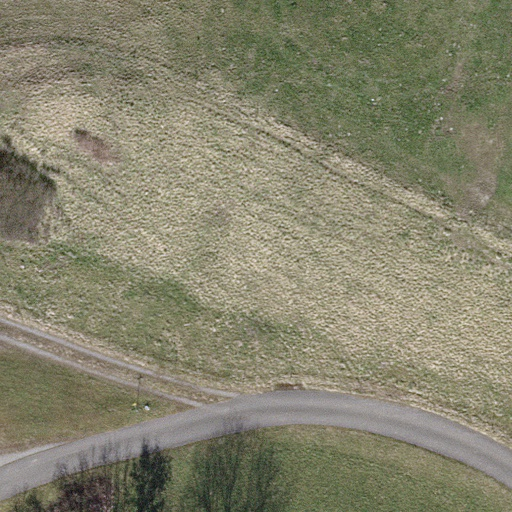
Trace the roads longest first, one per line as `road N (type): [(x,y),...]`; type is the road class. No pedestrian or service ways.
road 1 (track): [(511,469),(430,429),(329,406),(256,411),(73,457),(0,486)]
road 2 (track): [(0,325),(256,411)]
